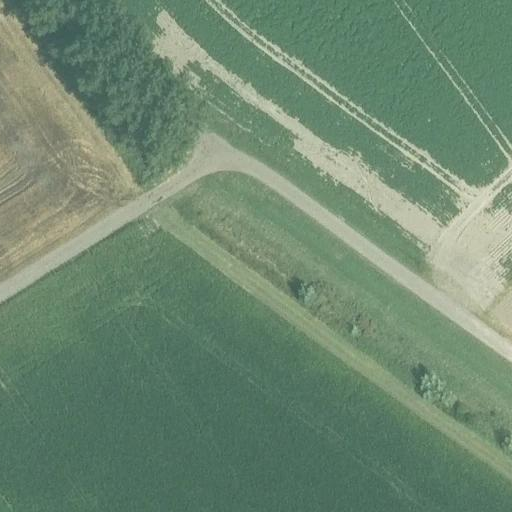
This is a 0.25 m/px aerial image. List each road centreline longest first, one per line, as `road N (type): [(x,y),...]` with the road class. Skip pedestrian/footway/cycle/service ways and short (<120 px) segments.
road 1 (unclassified): [(511,353),(273,181),(223,156)]
road 2 (unclassified): [(0,297),(223,156)]
road 3 (unclassified): [(223,156),(83,0)]
